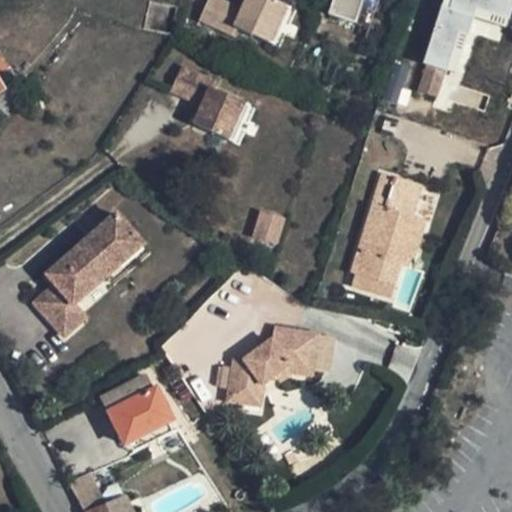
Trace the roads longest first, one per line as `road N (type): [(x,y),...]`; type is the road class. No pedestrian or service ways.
road 1 (residential): [(511,152),(399,435),(302,511)]
road 2 (unclassified): [(0,397),(59,511)]
